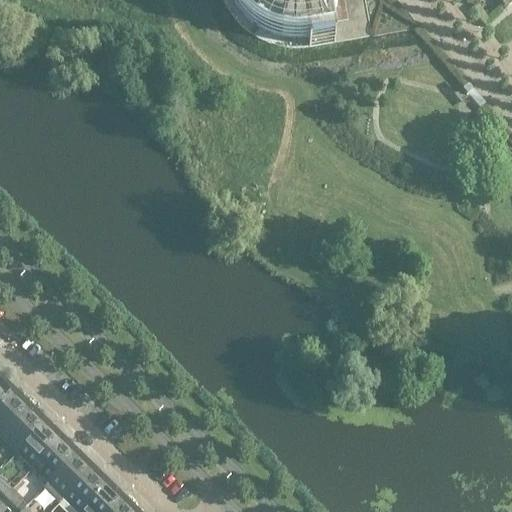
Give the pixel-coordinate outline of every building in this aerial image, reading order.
[(334,44),(371,37),(364,0),(223,0),(230,13),(239,25),(251,35),(264,42),(279,47),(294,49),(309,48),(334,44)] [(0,411),(13,398),(7,392),(11,388),(2,379),(0,380),(0,411)] [(0,439),(1,441),(28,413),(13,398),(0,411),(0,439)] [(32,409),(28,413),(1,441),(17,456),(44,428),(38,423),(42,418),(32,409)] [(44,428),(17,456),(32,471),(59,443),(53,438),(58,434),(48,424),(44,428)] [(48,486),(75,459),(59,443),(32,471),(48,486)] [(63,501),(90,474),(75,459),(48,486),(44,490),(59,506),(63,501)] [(74,511),(83,511),(106,489),(90,474),(63,501),(74,511)] [(0,495),(4,499),(11,493),(3,484),(0,487),(0,495)] [(113,511),(121,504),(106,489),(83,511),(113,511)] [(20,501),(11,493),(4,499),(13,508),(20,501)]
